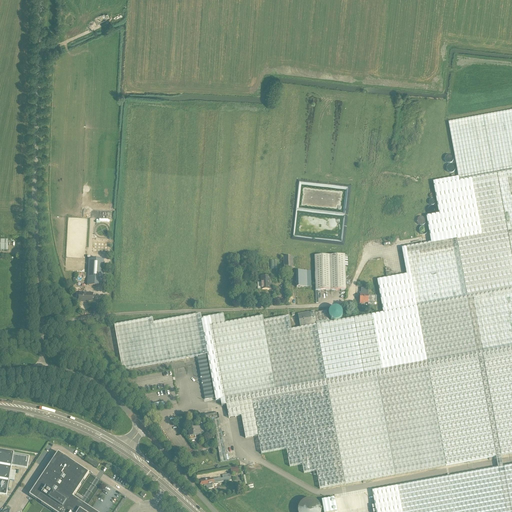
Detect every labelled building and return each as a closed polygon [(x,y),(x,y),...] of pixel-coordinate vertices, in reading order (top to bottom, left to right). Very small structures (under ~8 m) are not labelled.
[(201,314),(153,323),(152,319),(114,326),(122,370),(197,357),(205,400),(215,398),(216,401),(220,400),(222,406),(226,405),(229,419),(241,416),(245,439),(258,436),(261,454),(286,450),(290,467),(302,465),(304,474),(316,472),(320,489),(511,454),(511,111),(448,123),(458,182),(446,185),(446,180),(442,181),(443,185),(434,187),(439,214),(426,217),(431,243),(402,249),(407,275),(377,280),(383,314),(329,323),(300,329),(291,330),(289,317),(264,322),(263,317),(225,324),(223,315),(201,319),(201,314)] [(455,166),(449,163),(446,169),(452,172),(455,166)] [(417,219),(420,224),(426,222),(423,216),(417,219)] [(348,257),(345,258),(345,255),(315,256),(316,291),(316,303),(319,303),(318,291),(345,290),(345,273),(347,273),(347,268),(348,267),(348,257)] [(284,269),(293,269),(293,257),(284,257),(284,269)] [(102,287),(104,260),(89,259),(87,286),(102,287)] [(311,271),(307,271),(296,272),(297,288),(311,287),(311,271)] [(261,277),(261,283),(257,283),(258,290),(272,289),(272,285),(270,285),(270,277),(261,277)] [(361,288),(361,295),(360,295),(360,305),(364,305),(364,303),(368,303),(368,305),(376,306),(376,296),(368,296),(368,289),(361,288)] [(93,302),(93,294),(79,293),(79,302),(85,303),(85,301),(93,302)] [(300,329),(329,323),(327,311),(314,314),(314,312),(298,315),(300,329)] [(219,419),(218,414),(213,415),(214,421),(213,422),(221,462),(227,461),(224,442),(219,419)] [(196,440),(195,436),(201,435),(199,427),(188,429),(191,441),(196,440)] [(0,494),(7,496),(12,466),(27,469),(29,457),(14,454),(14,453),(0,450),(0,494)] [(95,511),(91,509),(82,503),(73,497),(89,473),(58,452),(29,495),(32,498),(53,511),(95,511)] [(85,461),(97,469),(100,464),(88,457),(85,461)] [(511,511),(511,465),(372,491),(375,511),(511,511)] [(220,479),(213,480),(213,479),(199,482),(200,486),(204,485),(204,487),(206,487),(207,490),(213,489),(213,485),(218,484),(218,483),(232,481),(230,474),(223,476),(223,479),(221,479),(220,479)] [(337,511),(335,498),(322,501),(323,511),(337,511)] [(322,511),(322,509),(321,506),(318,502),(315,500),(311,499),(307,500),(304,501),(301,504),(299,507),(298,511),(322,511)]
